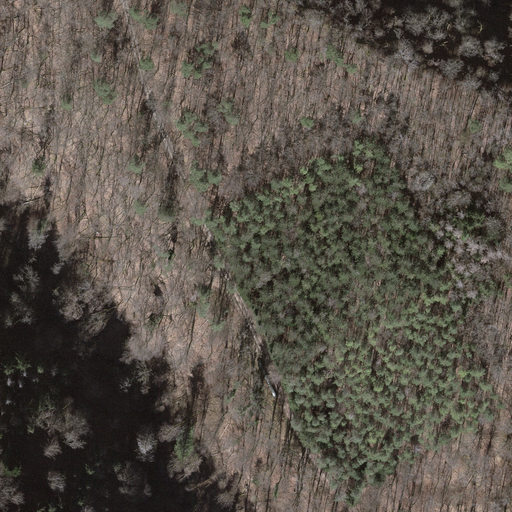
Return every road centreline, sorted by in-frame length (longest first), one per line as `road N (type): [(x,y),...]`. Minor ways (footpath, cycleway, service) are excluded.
road 1 (track): [(354,511),(274,367),(157,112),(130,0)]
road 2 (track): [(0,263),(101,395),(129,441),(141,491),(159,511)]
